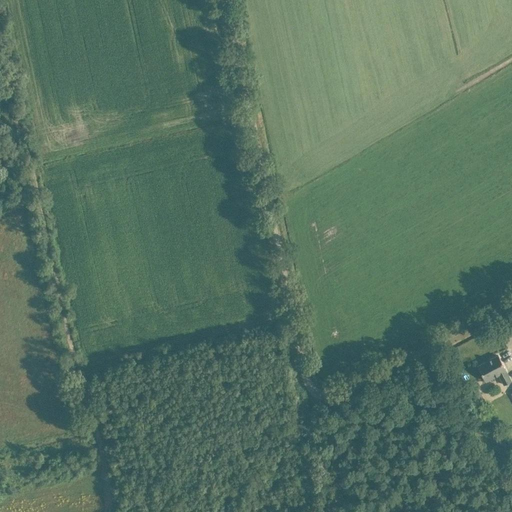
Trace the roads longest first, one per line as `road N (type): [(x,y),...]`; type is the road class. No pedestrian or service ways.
road 1 (unclassified): [(224,0),(303,373),(314,389),(345,391),(511,302)]
road 2 (track): [(0,6),(73,351),(86,368)]
road 3 (track): [(86,368),(192,327),(292,313)]
road 4 (track): [(428,348),(466,418),(511,471)]
